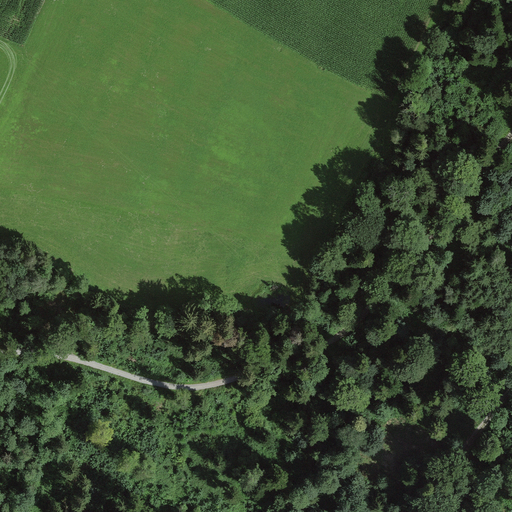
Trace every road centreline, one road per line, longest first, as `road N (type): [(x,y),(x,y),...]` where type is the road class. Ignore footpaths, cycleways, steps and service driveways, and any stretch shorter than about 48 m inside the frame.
road 1 (track): [(511,136),(389,285),(327,341),(192,387),(45,354),(0,353)]
road 2 (track): [(414,511),(511,389)]
